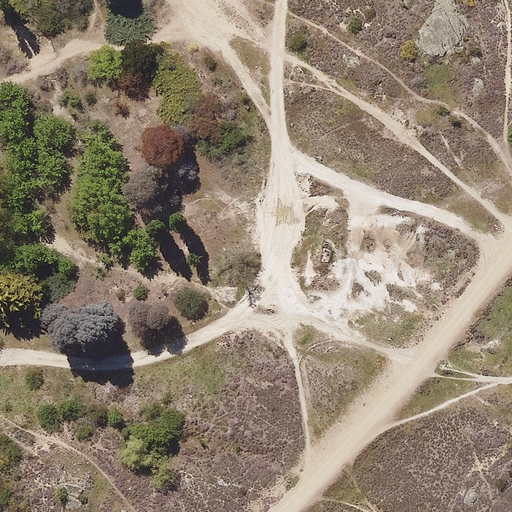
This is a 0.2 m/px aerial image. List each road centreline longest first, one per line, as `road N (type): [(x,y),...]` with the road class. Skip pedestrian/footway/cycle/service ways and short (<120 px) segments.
road 1 (track): [(0,357),(137,358),(198,342),(239,313),(271,268),(283,0)]
road 2 (track): [(239,313),(0,212)]
